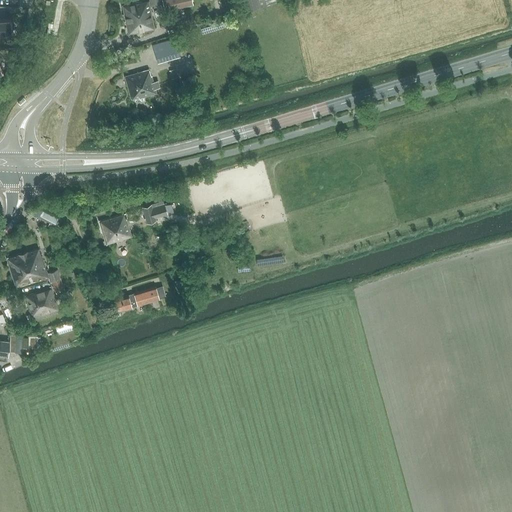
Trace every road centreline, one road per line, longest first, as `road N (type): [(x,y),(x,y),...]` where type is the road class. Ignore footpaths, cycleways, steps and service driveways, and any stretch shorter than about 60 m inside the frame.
road 1 (tertiary): [(62,162),(191,148),(511,53)]
road 2 (tertiary): [(20,162),(22,125),(75,60),(93,0)]
